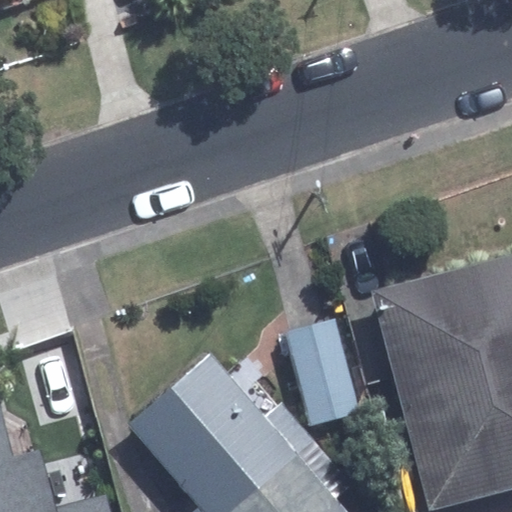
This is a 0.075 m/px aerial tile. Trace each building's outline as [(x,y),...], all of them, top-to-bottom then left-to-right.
[(511,256),(372,292),(429,511),(511,490),(511,256)] [(282,329),(305,417),(350,406),(328,318),(282,329)] [(187,502),(181,506),(186,511),(212,511),(304,435),(272,396),(255,410),(200,345),(116,418),(187,502)] [(109,511),(105,496),(56,510),(39,450),(16,456),(1,402),(0,402),(0,511),(109,511)] [(287,449),(212,511),(340,511),(324,491),(287,449)] [(404,479),(388,482),(395,511),(411,508),(404,479)]
